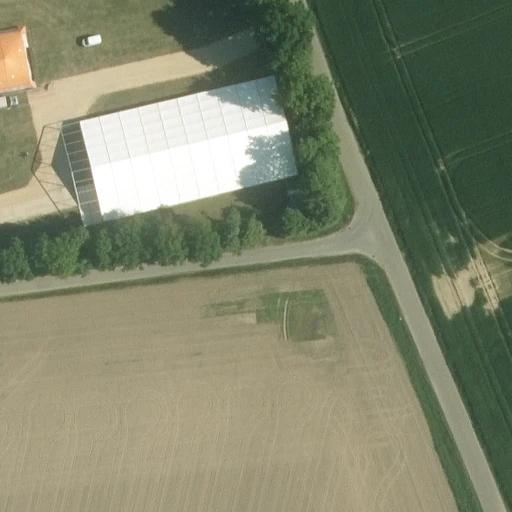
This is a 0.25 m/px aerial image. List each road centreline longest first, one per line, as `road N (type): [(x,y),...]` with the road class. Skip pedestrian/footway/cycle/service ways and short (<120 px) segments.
road 1 (unclassified): [(0,291),(313,251),(381,231)]
road 2 (unclassified): [(381,231),(493,511)]
road 3 (unclassified): [(294,0),(381,231)]
